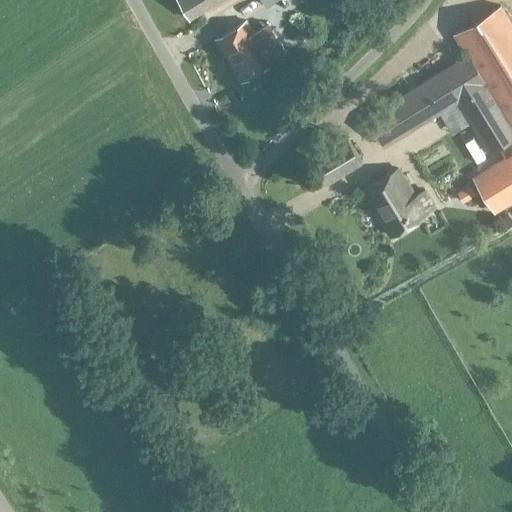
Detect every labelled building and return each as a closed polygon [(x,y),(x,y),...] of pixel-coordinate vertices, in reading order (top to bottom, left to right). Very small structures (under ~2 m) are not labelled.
[(178,0),(190,19),(220,0),(178,0)] [(495,212),(511,201),(511,22),(501,4),(452,33),(466,54),(366,116),(384,147),(445,110),(458,130),(470,123),(489,153),(511,138),(511,151),(472,175),(495,212)] [(240,80),(271,62),(286,52),(268,22),(253,31),(246,21),(216,39),(240,80)] [(199,76),(205,88),(220,79),(214,68),(199,76)] [(209,103),(224,99),(221,87),(206,91),(209,103)] [(311,159),(325,183),(363,160),(348,136),(311,159)] [(391,235),(426,213),(436,207),(425,188),(415,194),(399,168),(363,190),(391,235)] [(463,203),(476,195),(469,184),(457,192),(463,203)]
